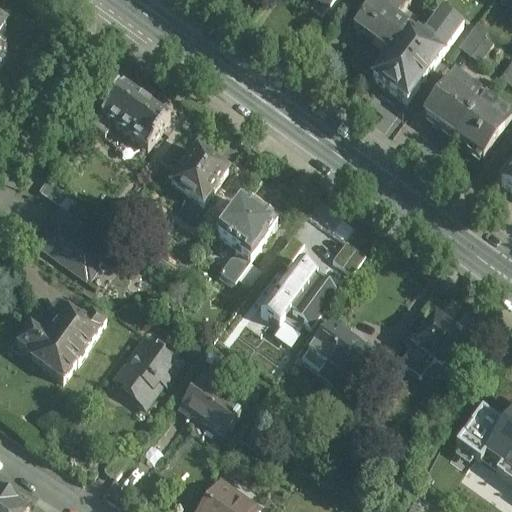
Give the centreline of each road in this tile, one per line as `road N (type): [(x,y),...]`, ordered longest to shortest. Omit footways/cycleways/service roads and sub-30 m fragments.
road 1 (secondary): [(511,273),(159,15)]
road 2 (residential): [(0,200),(141,1)]
